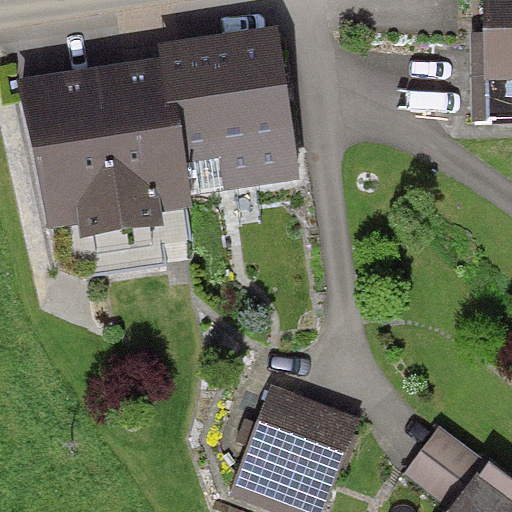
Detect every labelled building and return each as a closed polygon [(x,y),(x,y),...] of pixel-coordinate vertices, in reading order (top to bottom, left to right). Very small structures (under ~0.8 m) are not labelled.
[(511,0),(483,0),(484,31),(488,120),(487,123),(511,122),(511,0)] [(161,55),(21,78),(46,230),(79,224),(81,237),(164,224),(162,212),(194,208),(192,196),(301,178),(276,24),(159,43),(161,55)] [(472,31),(474,120),(488,120),(484,31),(472,31)] [(354,436),(361,417),(272,383),(257,423),(248,445),(231,496),(273,511),(324,511),(342,466),(346,468),(358,438),(354,436)] [(248,445),(257,423),(246,419),(237,440),(248,445)] [(481,475),(490,462),(438,424),(403,473),(451,508),(477,472),(481,475)] [(511,478),(490,462),(481,475),(511,497),(511,478)] [(511,511),(511,497),(481,475),(477,472),(451,508),(448,511),(511,511)]
